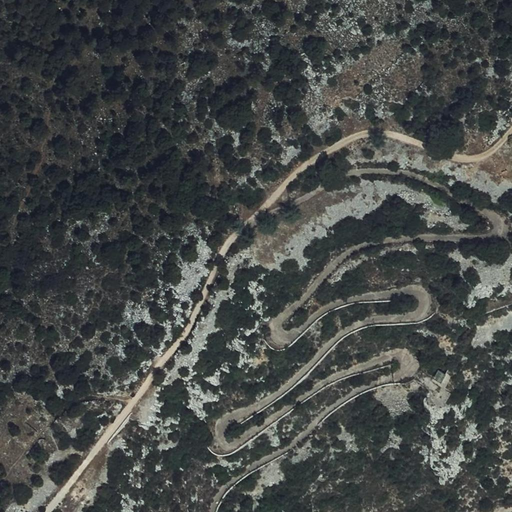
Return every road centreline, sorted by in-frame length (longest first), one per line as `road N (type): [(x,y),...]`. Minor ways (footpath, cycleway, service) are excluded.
road 1 (track): [(211,511),(233,480),(328,410),(409,368),(401,356),(389,356),(338,378),(246,438),(222,443),(223,425),(279,396),(340,335),(371,320),(425,312),(421,295),(409,293),(335,304),(283,338),(277,323),(341,257),(419,238),(487,238),(497,225),(447,190),(372,170),(252,220)]
road 2 (motorway): [(122,511),(13,0)]
road 3 (motorway): [(0,90),(94,511)]
road 4 (track): [(47,511),(194,324),(222,252),(252,220)]
road 5 (track): [(511,132),(473,158),(390,132),(365,133),(294,174),(252,220)]
